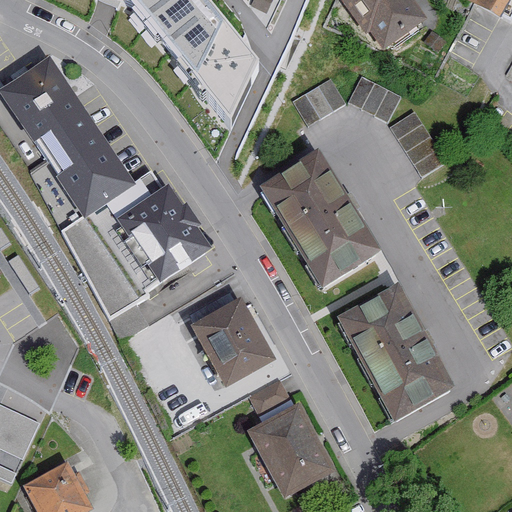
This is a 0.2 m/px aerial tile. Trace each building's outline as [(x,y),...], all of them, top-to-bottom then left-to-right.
[(130,0),(230,132),(256,62),(202,0),(130,0)] [(426,29),(406,0),(349,0),(340,7),(364,43),(370,39),(383,58),(426,29)] [(511,25),(511,0),(472,0),(469,8),(510,30),(511,25)] [(62,239),(122,351),(150,332),(136,311),(212,260),(170,198),(165,201),(150,179),(133,190),(51,68),(0,102),(83,225),(62,239)] [(305,131),(342,108),(328,84),(290,107),(305,131)] [(398,103),(362,84),(350,107),(386,126),(398,103)] [(443,166),(414,117),(390,132),(405,158),(419,181),(443,166)] [(379,263),(319,160),(260,194),(320,297),(379,263)] [(452,398),(397,296),(339,327),(395,429),(452,398)] [(192,337),(226,399),(277,371),(242,309),(192,337)] [(248,403),(256,419),(287,404),(279,388),(248,403)] [(37,424),(0,407),(0,447),(22,458),(37,424)] [(251,441),(286,506),(335,480),(300,415),(251,441)] [(14,474),(0,467),(0,476),(11,482),(14,474)] [(85,511),(69,475),(28,495),(36,511),(85,511)]
